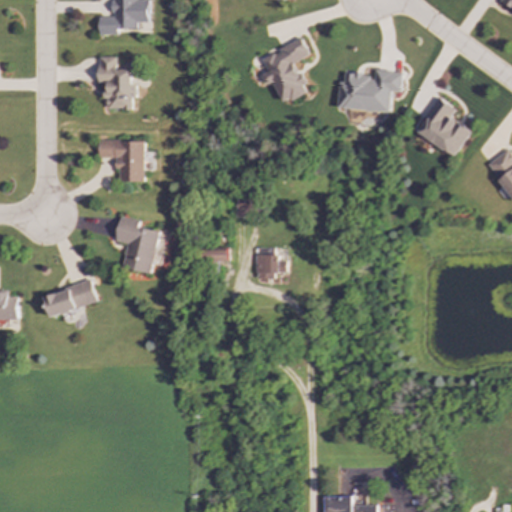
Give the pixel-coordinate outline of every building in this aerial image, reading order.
[(113,0),(113,17),(100,17),(99,34),(118,34),(118,29),(137,29),(137,22),(149,22),(149,0),(113,0)] [(511,0),(501,0),(511,8),(511,0)] [(309,55),(301,39),(261,59),(267,72),(260,75),(265,85),(272,82),(283,104),(306,92),(303,86),(305,84),(294,63),(309,55)] [(132,70),(117,70),(117,57),(99,57),(99,85),(106,85),(106,109),(132,109),(132,99),(137,99),(137,85),(132,85),(132,70)] [(390,112),(391,92),(401,92),(402,72),(376,71),(375,76),(345,74),(345,82),(339,82),(338,109),(390,112)] [(417,132),(455,156),(471,131),(451,118),(457,109),(438,98),(417,132)] [(144,182),(144,141),(99,141),(99,158),(116,158),(116,169),(120,169),(120,182),(144,182)] [(487,164),(511,198),(511,153),(509,149),(487,164)] [(235,217),(255,217),(255,198),(236,198),(235,217)] [(153,274),(161,231),(140,228),(141,220),(121,217),(117,242),(128,244),(124,269),(153,274)] [(229,261),(228,249),(204,250),(204,262),(229,261)] [(256,279),(274,279),(274,273),(287,273),(287,261),(277,261),(277,255),(255,256),(256,279)] [(46,295),(52,317),(100,303),(93,281),(46,295)] [(0,320),(20,320),(19,297),(10,297),(10,292),(0,292),(0,320)] [(323,511),(376,511),(376,505),(351,506),(351,496),(323,497),(323,511)]
